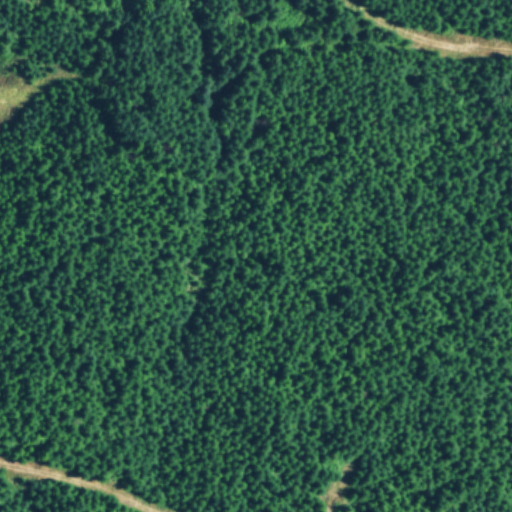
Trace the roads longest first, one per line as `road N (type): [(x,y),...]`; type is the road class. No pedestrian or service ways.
road 1 (track): [(511,65),(477,49),(349,51),(215,90),(192,146),(213,219),(228,227)]
road 2 (track): [(0,457),(110,455),(203,497),(218,511)]
road 3 (track): [(215,90),(74,57),(52,0)]
